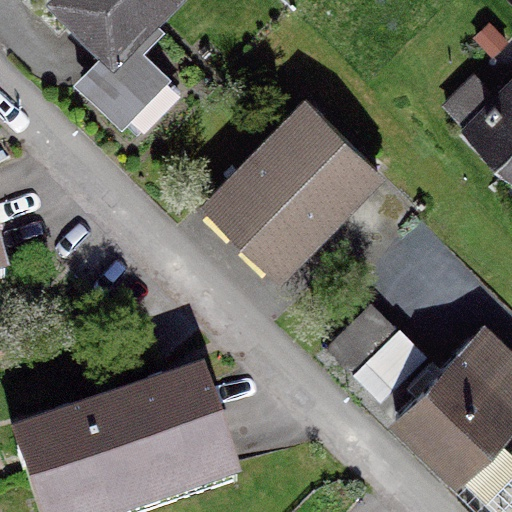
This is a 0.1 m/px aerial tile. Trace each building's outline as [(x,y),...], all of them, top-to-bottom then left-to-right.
[(177,89),(130,43),(173,0),(53,0),(112,59),(89,83),(137,129),(177,89)] [(511,78),(465,125),(511,172),(511,78)] [(378,168),(306,98),(207,198),(279,269),(378,168)] [(391,324),(370,302),(327,344),(347,366),(391,324)] [(511,419),(511,353),(482,325),(437,370),(428,362),(409,381),(418,390),(395,413),(459,474),(511,419)] [(40,511),(89,511),(231,465),(204,380),(16,441),(40,511)]
